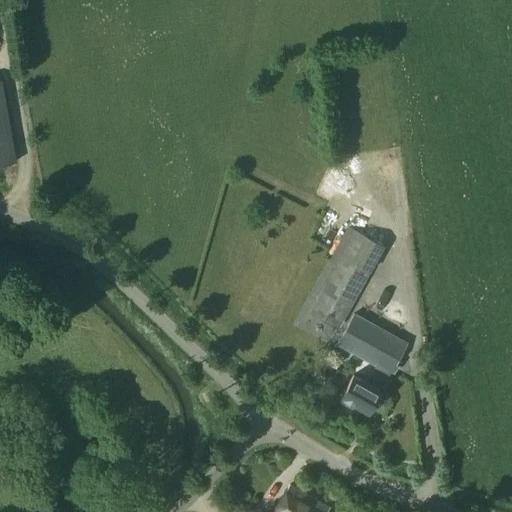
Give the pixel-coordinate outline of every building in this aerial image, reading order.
[(0,164),(17,162),(2,79),(0,79),(0,164)] [(336,250),(343,254),(311,308),(337,324),(384,246),(350,226),(336,250)] [(404,342),(352,312),(334,342),(375,367),(373,371),(363,365),(356,378),(349,374),(336,395),(342,398),(340,402),(352,409),(354,405),(365,411),(378,389),(404,342)] [(339,388),(346,375),(326,363),(319,377),(339,388)] [(324,511),(326,509),(289,488),(274,511),(324,511)]
